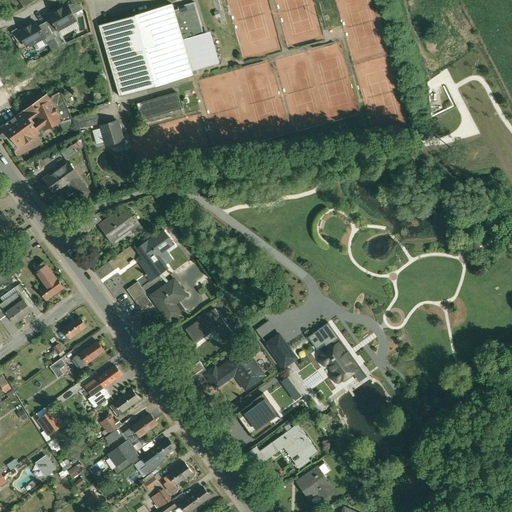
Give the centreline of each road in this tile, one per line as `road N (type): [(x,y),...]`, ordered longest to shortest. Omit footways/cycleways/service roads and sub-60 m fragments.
road 1 (tertiary): [(255,511),(93,291)]
road 2 (tertiary): [(93,291),(0,163)]
